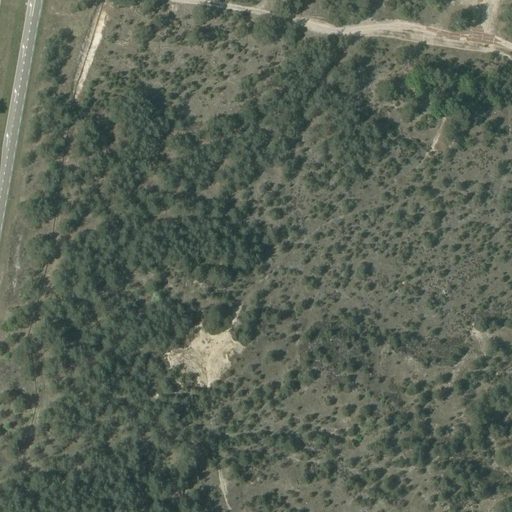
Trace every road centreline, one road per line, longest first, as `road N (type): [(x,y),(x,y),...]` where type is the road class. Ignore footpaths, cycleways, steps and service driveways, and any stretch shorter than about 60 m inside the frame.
road 1 (track): [(265,13),(334,30),(416,26),(511,47)]
road 2 (primary): [(0,220),(38,0)]
